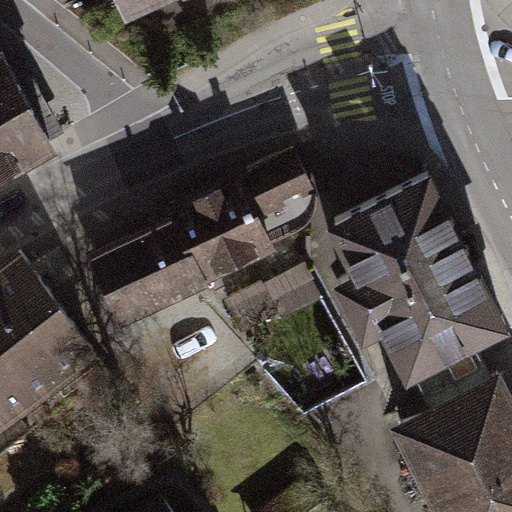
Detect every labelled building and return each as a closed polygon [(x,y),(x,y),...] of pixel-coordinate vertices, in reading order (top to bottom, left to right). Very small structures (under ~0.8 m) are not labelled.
[(0,54),(0,163),(52,135),(5,51),(0,54)] [(318,197),(293,146),(171,203),(177,216),(202,270),(279,233),(307,220),(315,209),(318,197)] [(503,316),(429,173),(336,221),(361,269),(342,279),(366,326),(384,316),(409,364),(503,316)] [(202,270),(177,216),(137,234),(162,288),(202,270)] [(162,288),(137,234),(97,253),(123,307),(162,288)] [(0,416),(89,350),(19,256),(0,269),(0,416)] [(262,275),(223,297),(243,333),(276,314),(279,320),(325,294),(305,258),(266,280),(262,275)] [(511,511),(511,397),(498,370),(400,418),(447,511),(511,511)] [(345,511),(311,467),(253,511),(345,511)] [(177,511),(155,482),(114,511),(177,511)]
